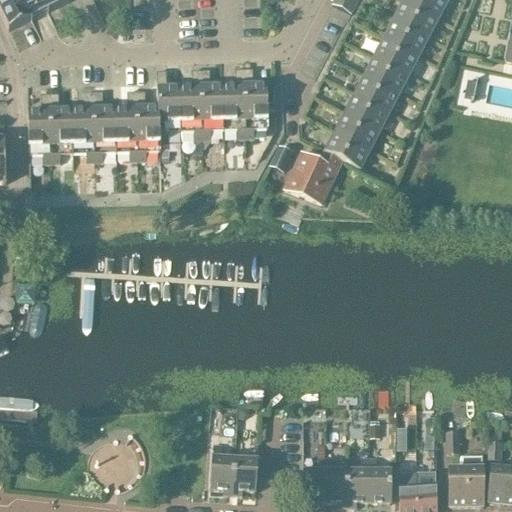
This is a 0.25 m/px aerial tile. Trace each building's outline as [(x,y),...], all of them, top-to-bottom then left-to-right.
[(0,0),(0,17),(7,33),(70,3),(67,0),(0,0)] [(335,0),(331,8),(350,18),(358,0),(335,0)] [(440,0),(403,0),(402,3),(437,21),(446,3),(440,0)] [(392,22),(427,41),(437,21),(402,3),(392,22)] [(392,22),(383,41),(417,58),(427,41),(392,22)] [(511,24),(503,67),(511,68),(511,24)] [(383,41),(373,60),(407,78),(417,58),(383,41)] [(373,60),(363,79),(398,95),(407,78),(373,60)] [(200,74),(202,143),(210,143),(209,133),(222,133),(222,89),(209,89),(208,73),(200,74)] [(222,89),(222,133),(236,133),(236,142),(245,142),(243,73),(234,73),(234,89),(222,89)] [(243,73),(245,142),(253,142),(253,133),(266,132),(266,106),(272,106),(271,88),(252,88),(252,73),(243,73)] [(178,90),(179,134),(192,134),(193,144),(202,143),(200,74),(190,74),(191,90),(178,90)] [(156,111),(159,153),(167,153),(166,134),(179,134),(178,90),(165,91),(165,75),(155,75),(156,111)] [(363,79),(353,97),(388,114),(398,95),(363,79)] [(466,84),(463,100),(471,101),(475,86),(466,84)] [(112,112),(115,157),(128,157),(128,165),(137,165),(134,95),(126,96),(126,111),(112,112)] [(134,95),(137,165),(145,165),(145,156),(159,156),(159,153),(156,111),(144,111),(144,95),(134,95)] [(70,113),(72,157),(85,157),(85,166),(94,166),(92,96),(83,97),(83,113),(70,113)] [(92,96),(94,166),(102,166),(102,157),(115,157),(112,112),(101,112),(101,96),(92,96)] [(48,98),(50,167),(59,167),(58,157),(72,157),(70,113),(58,113),(57,97),(48,98)] [(344,115),(378,134),(388,114),(353,97),(344,115)] [(26,114),(27,158),(42,158),(42,167),(50,167),(48,98),(39,98),(40,114),(26,114)] [(344,115),(333,136),(368,153),(378,134),(344,115)] [(333,136),(323,154),(343,165),(358,173),(368,153),(333,136)] [(283,175),(292,155),(278,148),(269,169),(283,175)] [(283,190),(286,192),(320,209),(343,165),(323,154),(318,165),(300,157),(283,190)] [(246,420),(248,418),(248,412),(238,411),(237,421),(237,422),(244,422),(246,420)] [(369,442),(379,442),(378,428),(370,428),(369,428),(369,442)] [(444,436),(445,457),(459,457),(459,447),(461,447),(460,436),(444,436)] [(433,452),(433,439),(424,439),(424,452),(433,452)] [(396,441),(396,454),(405,454),(405,441),(396,441)] [(487,445),(486,464),(500,465),(501,453),(504,453),(504,446),(487,445)] [(222,499),(231,500),(234,461),(220,460),(221,450),(211,449),(209,493),(222,494),(222,499)] [(234,461),(231,500),(241,500),(241,495),(253,496),(256,451),(248,451),(247,462),(234,461)] [(447,470),(447,510),(481,510),(481,459),(459,460),(459,470),(447,470)] [(302,473),(301,506),(323,506),(324,461),(317,461),(316,474),(302,473)] [(324,461),(323,506),(336,506),(336,511),(346,511),(346,473),(332,473),(332,461),(324,461)] [(346,473),(346,511),(355,511),(355,506),(368,506),(368,461),(359,461),(359,473),(346,473)] [(368,461),(368,506),(389,507),(390,473),(375,473),(376,461),(368,461)] [(507,471),(490,469),(487,506),(511,509),(511,467),(508,467),(507,471)] [(434,475),(415,476),(414,511),(435,511),(436,503),(434,475)] [(414,511),(415,476),(399,477),(399,511),(414,511)] [(275,497),(281,497),(293,496),(293,479),(274,479),(275,497)]
